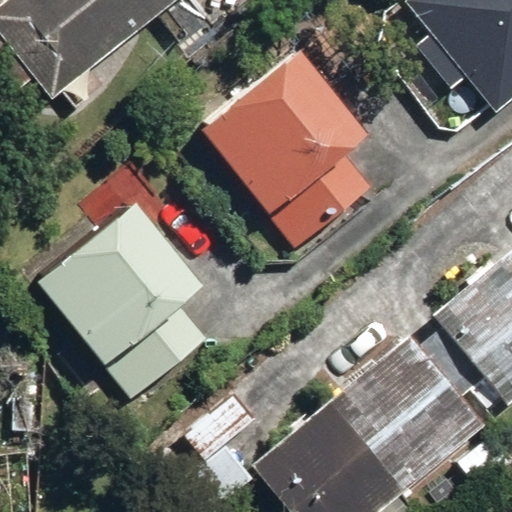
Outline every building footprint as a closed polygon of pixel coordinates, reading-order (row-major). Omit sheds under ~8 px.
[(0,0),(0,37),(48,97),(170,0),(0,0)] [(511,0),(398,0),(425,32),(409,45),(444,86),(459,73),(490,111),(511,92),(511,0)] [(290,47),(189,124),(258,212),(261,210),(290,247),(367,187),(339,149),(358,135),(290,47)] [(125,197),(28,277),(94,361),(126,399),(204,336),(172,297),(193,281),(125,197)] [(511,250),(508,246),(426,313),(503,405),(511,397),(511,250)] [(401,333),(247,462),(289,511),(374,511),(478,424),(401,333)]
